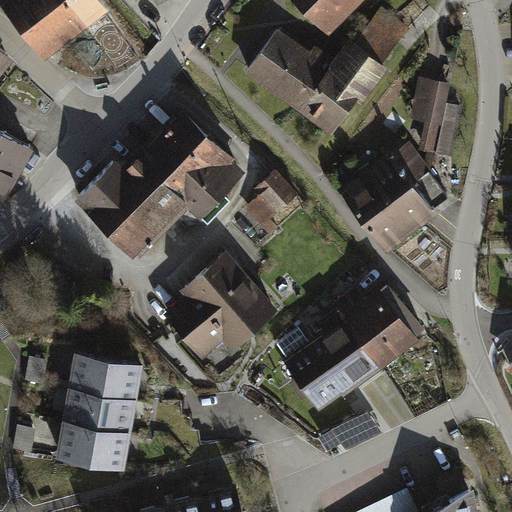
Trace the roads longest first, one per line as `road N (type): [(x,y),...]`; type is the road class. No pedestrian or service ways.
road 1 (residential): [(479,0),(494,88),(462,308),(511,436)]
road 2 (residential): [(0,234),(21,222),(107,130),(217,0)]
